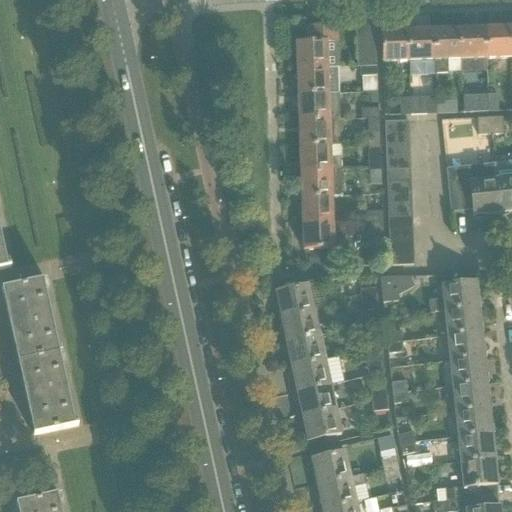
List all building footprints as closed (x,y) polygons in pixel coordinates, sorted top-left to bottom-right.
[(295,44),(296,71),(327,69),(326,44),(336,44),(335,27),(306,28),(307,44),(295,44)] [(374,29),(355,30),(356,54),(357,68),(359,68),(376,68),(375,53),(374,29)] [(486,61),(511,60),(511,29),(485,30),(486,61)] [(460,62),(486,61),(485,30),(459,31),(460,62)] [(446,62),(460,62),(459,31),(433,32),(434,63),(435,76),(447,75),(447,73),(446,62)] [(433,32),(407,33),(409,64),(409,78),(435,77),(435,76),(434,63),(434,62),(433,32)] [(382,65),(409,64),(407,33),(381,34),(382,65)] [(486,61),(460,62),(460,72),(486,71),(486,61)] [(447,73),(460,72),(460,62),(446,62),(447,73)] [(376,68),(359,68),(360,78),(377,77),(376,68)] [(296,71),(297,96),(327,95),(327,69),(296,71)] [(377,77),(360,78),(360,93),(377,92),(377,77)] [(297,96),(298,122),(328,121),(327,95),(297,96)] [(478,97),(462,97),(463,114),(478,114),(479,114),(488,113),(487,96),(478,97)] [(497,96),(487,96),(488,113),(497,113),(497,96)] [(436,99),(426,100),(426,116),(436,115),(436,103),(436,99)] [(409,100),(399,101),(400,117),(410,116),(409,100)] [(409,100),(410,116),(426,116),(426,100),(409,100)] [(456,102),(436,103),(436,115),(456,115),(456,102)] [(361,111),(361,120),(367,120),(379,119),(378,110),(361,111)] [(379,119),(367,120),(368,135),(379,134),(379,119)] [(489,137),(488,120),(476,121),(477,137),(489,137)] [(502,120),(488,120),(489,137),(503,136),(502,120)] [(298,122),(299,148),(340,146),(339,121),(328,121),(298,122)] [(384,124),(384,136),(408,135),(408,123),(384,124)] [(384,136),(385,148),(408,147),(408,135),(384,136)] [(299,148),(300,174),(341,172),(340,146),(299,148)] [(385,148),(385,160),(409,159),(408,147),(385,148)] [(379,150),(367,150),(368,173),(380,173),(379,150)] [(385,160),(386,172),(409,171),(409,159),(385,160)] [(511,163),(492,165),(492,166),(494,182),(498,216),(511,214),(511,163)] [(450,214),(471,212),(472,219),(498,216),(494,182),(492,166),(467,169),(446,172),(450,214)] [(386,172),(386,184),(410,183),(409,171),(386,172)] [(300,174),(301,199),(331,198),(341,198),(341,172),(300,174)] [(380,173),(368,173),(369,187),(381,187),(380,173)] [(386,184),(387,196),(410,195),(410,183),(386,184)] [(387,196),(387,208),(411,207),(410,195),(387,196)] [(301,199),(302,225),(332,224),(331,198),(301,199)] [(387,208),(387,220),(411,219),(411,207),(387,208)] [(364,213),(365,223),(382,222),(381,213),(364,213)] [(387,220),(388,232),(412,231),(411,219),(387,220)] [(382,222),(365,223),(365,234),(382,233),(382,222)] [(332,224),(302,225),(303,252),(308,252),(329,251),(333,251),(332,224)] [(388,232),(388,244),(412,243),(412,231),(388,232)] [(388,244),(389,256),(413,255),(412,243),(388,244)] [(329,251),(308,252),(309,269),(330,269),(329,251)] [(413,255),(389,256),(389,268),(413,267),(413,255)] [(0,272),(10,270),(10,269),(3,270),(0,257),(0,272)] [(407,279),(379,281),(382,304),(397,303),(397,296),(412,289),(407,279)] [(2,292),(18,366),(58,357),(57,356),(55,357),(39,286),(46,284),(46,283),(2,292)] [(430,316),(443,314),(477,311),(475,285),(440,288),(442,302),(429,303),(430,316)] [(274,295),(280,320),(314,312),(308,287),(274,295)] [(359,292),(360,302),(376,301),(375,290),(359,292)] [(376,301),(360,302),(362,313),(377,311),(376,301)] [(443,314),(446,339),(480,336),(477,311),(443,314)] [(280,320),(286,344),(319,337),(314,312),(280,320)] [(400,333),(385,335),(386,346),(401,344),(400,333)] [(446,339),(449,365),(483,361),(480,336),(446,339)] [(286,344),(291,369),(325,361),(319,337),(286,344)] [(380,341),(364,342),(366,352),(381,351),(380,341)] [(401,344),(386,346),(387,356),(402,354),(401,344)] [(381,351),(366,352),(368,378),(384,376),(381,351)] [(58,357),(18,366),(34,438),(78,428),(77,427),(70,428),(55,358),(58,358),(58,357)] [(291,369),(297,394),(330,386),(325,361),(291,369)] [(449,365),(451,390),(486,386),(483,361),(449,365)] [(405,384),(390,385),(392,396),(407,395),(405,384)] [(297,394),(302,418),(336,411),(330,386),(297,394)] [(451,390),(454,415),(488,411),(486,386),(451,390)] [(385,391),(370,393),(371,403),(386,401),(385,391)] [(407,395),(392,396),(393,406),(408,405),(407,395)] [(386,401),(371,403),(372,414),(387,412),(386,401)] [(336,411),(302,418),(308,443),(341,436),(336,411)] [(454,415),(457,440),(491,436),(488,411),(454,415)] [(412,434),(397,437),(399,447),(414,444),(412,434)] [(457,440),(460,465),(494,461),(491,436),(457,440)] [(414,444),(399,447),(402,458),(416,455),(414,444)] [(312,461),(317,486),(351,479),(351,478),(345,453),(312,461)] [(395,458),(380,462),(382,472),(398,469),(395,458)] [(445,491),(436,492),(437,504),(446,503),(494,498),(493,488),(496,487),(494,461),(460,465),(462,489),(446,491),(445,491)] [(398,469),(382,472),(385,483),(400,479),(398,469)] [(317,486),(322,511),(356,503),(353,489),(365,486),(363,475),(351,478),(351,479),(317,486)] [(16,507),(17,511),(55,511),(53,500),(60,499),(60,497),(16,507)] [(446,503),(447,511),(468,511),(495,509),(494,498),(446,503)] [(322,511),(358,511),(356,503),(322,511)]
